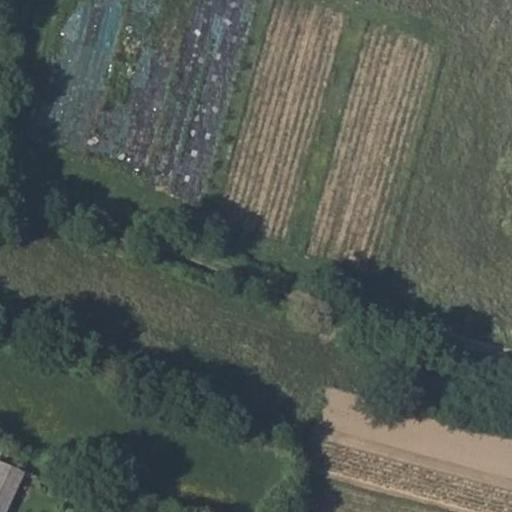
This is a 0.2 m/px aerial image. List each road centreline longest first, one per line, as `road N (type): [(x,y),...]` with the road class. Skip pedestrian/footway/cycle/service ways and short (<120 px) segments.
road 1 (track): [(511,351),(311,297),(101,214),(0,159)]
road 2 (track): [(0,147),(36,8)]
